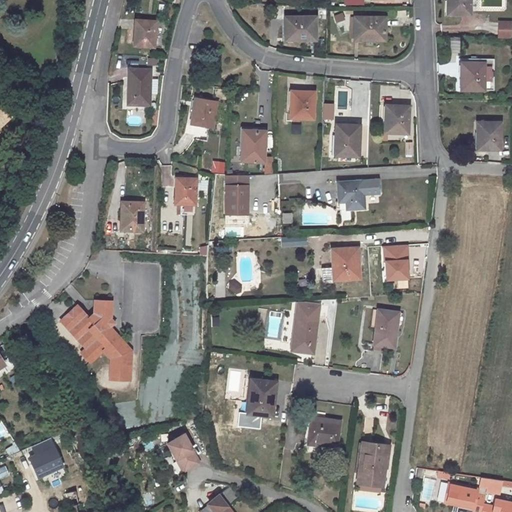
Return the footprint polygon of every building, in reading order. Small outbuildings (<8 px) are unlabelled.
[(469,14),(469,0),(448,0),(449,13),(469,14)] [(342,13),(332,14),(334,23),(343,21),(342,13)] [(304,37),(304,39),(310,39),(310,36),(315,35),(315,16),(285,16),(285,37),(304,37)] [(364,40),(364,38),(384,38),(384,16),(354,16),(354,36),(359,37),(359,40),(364,40)] [(150,17),(149,21),(156,21),(154,47),(162,47),(163,37),(164,37),(166,19),(150,17)] [(135,27),(134,40),(137,40),(137,45),(154,47),(156,21),(149,21),(137,20),(136,28),(135,27)] [(510,38),(510,20),(496,20),(496,38),(510,38)] [(450,52),(458,52),(458,37),(449,37),(450,52)] [(460,78),(460,85),(464,84),(464,89),(493,90),(493,58),(459,58),(459,78),(460,78)] [(151,69),(132,69),(132,77),(128,77),(127,105),(150,105),(151,69)] [(314,91),(292,91),(291,106),(290,106),(290,111),(293,111),(293,117),(313,117),(314,91)] [(217,117),(219,105),(216,105),(217,101),(195,97),(190,123),(213,127),(214,117),(217,117)] [(0,124),(10,116),(0,104),(0,124)] [(385,120),(384,127),(388,127),(387,132),(407,132),(408,106),(386,105),(386,120),(385,120)] [(477,133),(478,133),(478,148),(499,149),(500,122),(480,122),(480,127),(477,127),(477,133)] [(334,124),(333,154),(359,155),(360,125),(334,124)] [(264,160),(265,130),(244,130),(242,149),(241,149),(241,155),(244,155),(244,160),(264,160)] [(210,160),(208,169),(220,172),(223,163),(210,160)] [(248,174),(226,174),(225,212),(247,213),(248,174)] [(177,204),(176,215),(195,215),(197,178),(175,177),(174,204),(177,204)] [(346,200),(347,208),(364,207),(363,193),(378,192),(378,179),(338,182),(339,201),(346,200)] [(125,201),(124,208),(121,208),(120,221),(122,221),(122,230),(142,231),(143,202),(125,201)] [(340,278),(360,277),(358,247),(332,249),(333,267),(339,267),(340,278)] [(227,281),(223,290),(235,295),(239,286),(227,281)] [(81,353),(90,363),(103,350),(110,358),(109,380),(129,381),(131,352),(122,342),(119,345),(112,337),(115,334),(110,328),(113,325),(108,318),(110,316),(111,301),(95,301),(94,315),(90,318),(78,305),(72,310),(74,312),(68,318),(66,316),(61,320),(86,349),(81,353)] [(394,346),(396,326),(398,313),(378,310),(375,327),(374,343),(385,345),(394,346)] [(294,350),(313,353),(317,316),(295,313),(293,335),(296,336),(294,350)] [(122,342),(115,334),(112,337),(119,345),(122,342)] [(252,391),(250,413),(272,416),(276,381),(250,378),(249,390),(252,391)] [(311,418),(308,443),(337,446),(340,422),(311,418)] [(174,461),(182,474),(197,465),(181,436),(164,446),(173,462),(174,461)] [(65,467),(51,437),(32,446),(35,453),(28,456),(39,479),(65,467)] [(382,484),(385,460),(386,445),(362,442),(358,481),(366,482),(374,483),(382,484)] [(15,445),(7,449),(9,454),(18,449),(15,445)] [(437,470),(435,477),(448,480),(449,473),(437,470)] [(419,498),(431,501),(436,481),(423,478),(419,498)] [(448,483),(444,502),(473,509),(473,511),(477,511),(481,511),(485,497),(477,495),(478,489),(448,483)] [(230,511),(225,505),(236,496),(229,486),(208,503),(214,511),(230,511)] [(437,487),(434,501),(440,502),(443,488),(437,487)] [(511,511),(511,502),(494,499),(493,506),(491,511),(511,511)] [(214,511),(208,503),(198,511),(199,511),(214,511)]
